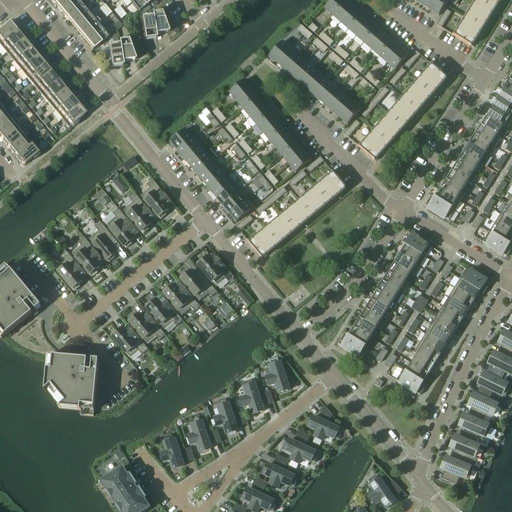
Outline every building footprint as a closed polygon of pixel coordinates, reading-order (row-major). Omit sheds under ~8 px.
[(68,0),(51,0),(50,1),(54,6),(54,5),(57,8),(57,9),(68,0)] [(80,4),(76,0),(68,0),(57,9),(61,14),(61,13),(64,17),(64,18),(80,4)] [(136,0),(131,4),(138,13),(153,0),(136,0)] [(345,2),(343,0),(332,0),(325,9),(333,17),(345,2)] [(435,0),(423,0),(421,5),(429,10),(435,0)] [(448,0),(435,0),(429,10),(439,16),(448,0)] [(494,10),(478,0),(467,18),(483,28),(494,10)] [(500,0),(478,0),(494,10),(500,0)] [(353,9),(345,2),(333,17),(340,23),(353,9)] [(87,13),(80,4),(64,18),(67,22),(68,22),(71,25),(70,26),(71,26),(87,13)] [(108,9),(104,5),(99,9),(102,14),(108,9)] [(150,9),(147,6),(139,12),(142,16),(150,9)] [(122,11),(119,7),(113,11),(117,16),(122,11)] [(111,13),(108,9),(102,14),(106,18),(111,13)] [(361,16),(353,9),(340,23),(348,30),(361,16)] [(451,13),(446,10),(437,26),(441,28),(451,13)] [(120,20),(126,15),(122,11),(117,16),(120,20)] [(94,21),(87,13),(71,26),(74,30),(75,30),(78,33),(77,34),(78,34),(94,21)] [(155,36),(168,34),(161,14),(151,15),(152,18),(155,36)] [(369,22),(361,16),(348,30),(356,37),(369,22)] [(155,36),(152,18),(141,20),(144,41),(156,40),(155,36)] [(483,28),(467,18),(455,36),(453,35),(452,35),(471,47),(483,28)] [(101,29),(94,21),(78,34),(81,39),(82,38),(85,42),(84,42),(85,43),(101,29)] [(122,26),(118,21),(113,26),(116,30),(122,26)] [(376,29),(369,22),(356,37),(364,44),(376,29)] [(0,44),(17,31),(13,26),(12,27),(9,23),(1,30),(0,29),(0,44)] [(312,25),(308,29),(314,33),(318,29),(312,25)] [(307,31),(301,26),(298,31),(303,35),(307,31)] [(85,43),(88,47),(89,47),(92,51),(108,38),(101,29),(85,43)] [(384,36),(376,29),(364,44),(372,50),(384,36)] [(24,39),(23,39),(20,36),(21,35),(17,31),(0,44),(0,47),(6,54),(24,39)] [(308,40),(312,36),(307,31),(303,35),(308,40)] [(328,38),(322,33),(319,38),(324,42),(328,38)] [(392,43),(384,36),(372,50),(379,57),(392,43)] [(324,42),(329,47),(333,43),(328,38),(324,42)] [(31,47),(30,48),(27,45),(28,44),(24,39),(6,54),(13,62),(31,47)] [(322,44),(317,40),(313,44),(318,49),(322,44)] [(122,63),(135,61),(128,41),(118,43),(119,46),(122,63)] [(290,50),(282,43),(269,57),(277,64),(290,50)] [(399,49),(392,43),(379,57),(387,64),(399,49)] [(324,53),(327,49),(322,44),(318,49),(324,53)] [(122,63),(119,46),(108,47),(111,69),(122,67),(122,63)] [(38,56),(37,55),(36,56),(34,53),(35,52),(31,47),(13,62),(20,71),(38,56)] [(343,52),(338,47),(334,51),(339,56),(343,52)] [(408,56),(399,49),(387,64),(395,71),(408,56)] [(298,57),(290,50),(277,64),(285,71),(298,57)] [(339,56),(345,60),(349,56),(343,52),(339,56)] [(408,69),(420,56),(416,52),(404,66),(408,69)] [(337,58),(332,53),(328,57),(334,62),(337,58)] [(45,64),(44,64),(43,64),(41,61),(42,60),(38,56),(20,71),(27,79),(45,64)] [(305,63),(298,57),(285,71),(293,78),(305,63)] [(339,67),(343,62),(337,58),(334,62),(339,67)] [(359,65),(353,60),(350,65),(355,69),(359,65)] [(313,70),(305,63),(293,78),(300,85),(313,70)] [(51,72),(50,73),(48,70),(49,69),(45,64),(27,79),(33,87),(51,72)] [(432,96),(447,79),(430,64),(430,65),(432,67),(418,83),(432,96)] [(355,69),(360,74),(364,70),(359,65),(355,69)] [(353,71),(348,67),(344,71),(349,76),(353,71)] [(394,86),(406,72),(401,69),(390,82),(394,86)] [(321,77),(313,70),(300,85),(308,91),(321,77)] [(355,80),(358,76),(353,71),(349,76),(355,80)] [(58,80),(57,81),(55,78),(56,77),(51,72),(33,87),(40,95),(58,80)] [(374,78),(369,74),(365,78),(370,83),(374,78)] [(329,84),(321,77),(308,91),(316,98),(329,84)] [(370,83),(376,87),(379,83),(374,78),(370,83)] [(65,89),(65,88),(64,89),(61,86),(62,85),(58,80),(40,95),(47,104),(65,89)] [(368,85),(363,80),(359,84),(365,89),(368,85)] [(511,81),(509,80),(503,89),(511,94),(511,81)] [(251,89),(244,81),(230,93),(236,102),(251,89)] [(432,96),(418,83),(403,99),(418,112),(432,96)] [(336,90),(329,84),(316,98),(324,105),(336,90)] [(370,94),(374,89),(368,85),(365,89),(370,94)] [(365,119),(389,92),(385,88),(361,115),(365,119)] [(71,98),(68,94),(69,94),(65,89),(47,104),(54,112),(72,97),(71,98)] [(258,97),(251,89),(236,102),(243,110),(258,97)] [(511,94),(503,89),(503,90),(504,90),(499,99),(511,107),(511,94)] [(344,97),(336,90),(324,105),(331,112),(344,97)] [(76,102),(72,97),(54,112),(61,120),(79,105),(78,106),(75,103),(76,102)] [(264,105),(258,97),(243,110),(250,117),(264,105)] [(352,104),(344,97),(331,112),(339,118),(352,104)] [(418,112),(403,99),(389,116),(403,128),(418,112)] [(511,119),(511,107),(499,99),(493,108),(511,120),(511,119)] [(360,111),(352,104),(339,118),(347,125),(360,111)] [(73,128),(78,123),(77,122),(85,115),(82,111),(83,110),(79,105),(61,120),(68,129),(71,126),(73,128)] [(271,113),(264,105),(250,117),(256,125),(271,113)] [(511,120),(493,108),(488,117),(486,116),(506,129),(511,120)] [(10,120),(13,117),(7,109),(3,112),(0,115),(0,129),(10,121),(10,120)] [(221,115),(217,109),(212,113),(217,118),(221,115)] [(278,121),(271,113),(256,125),(263,133),(278,121)] [(215,120),(210,115),(206,118),(210,124),(215,120)] [(217,118),(221,124),(226,120),(221,115),(217,118)] [(403,128),(389,116),(375,132),(389,145),(403,128)] [(506,129),(486,116),(480,126),(500,138),(506,129)] [(10,121),(0,129),(0,137),(3,140),(2,141),(2,142),(20,127),(13,118),(10,121)] [(215,129),(219,125),(215,120),(210,124),(215,129)] [(284,129),(278,121),(263,133),(269,141),(284,129)] [(344,135),(348,138),(360,125),(356,121),(344,135)] [(234,130),(230,125),(225,128),(230,134),(234,130)] [(500,138),(480,126),(475,135),(495,147),(500,138)] [(27,135),(20,127),(2,142),(6,146),(7,146),(10,149),(9,150),(27,135)] [(291,137),(284,129),(269,141),(276,149),(291,137)] [(228,136),(223,130),(219,134),(223,139),(228,136)] [(230,134),(234,139),(239,136),(234,130),(230,134)] [(192,138),(185,131),(170,143),(177,151),(195,136),(192,138)] [(389,145),(375,132),(361,148),(358,146),(358,147),(375,161),(389,145)] [(31,145),(24,138),(27,135),(9,150),(13,155),(14,154),(16,157),(15,158),(16,158),(34,143),(31,145)] [(495,147),(475,135),(469,144),(489,157),(495,147)] [(202,144),(195,136),(177,151),(184,159),(202,144)] [(228,145),(232,141),(228,136),(223,139),(228,145)] [(297,145),(291,137),(276,149),(282,157),(297,145)] [(247,146),(243,141),(239,144),(243,150),(247,146)] [(41,152),(34,143),(16,158),(20,163),(21,162),(24,166),(32,159),(33,161),(39,156),(38,154),(41,152)] [(205,154),(199,147),(202,145),(202,144),(184,159),(190,167),(205,154)] [(489,157),(469,144),(463,153),(483,166),(489,157)] [(304,152),(297,145),(282,157),(289,165),(304,152)] [(241,151),(236,146),(232,149),(236,155),(241,151)] [(243,150),(248,155),(252,152),(247,146),(243,150)] [(241,160),(245,157),(241,151),(236,155),(241,160)] [(311,161),(304,152),(289,165),(296,173),(311,161)] [(483,166),(463,153),(457,162),(478,175),(478,174),(474,172),(479,164),(483,166)] [(212,162),(205,154),(190,167),(197,175),(212,162)] [(260,162),(256,156),(252,160),(256,165),(260,162)] [(507,159),(502,156),(498,162),(503,165),(507,159)] [(133,158),(129,162),(133,167),(137,163),(133,158)] [(310,173),(323,162),(320,158),(306,169),(310,173)] [(221,168),(221,167),(218,170),(212,162),(197,175),(203,183),(221,168)] [(254,167),(249,162),(245,165),(250,171),(254,167)] [(256,165),(261,171),(265,167),(260,162),(256,165)] [(478,175),(457,162),(452,171),(472,184),(478,175)] [(503,165),(498,162),(494,169),(498,172),(503,165)] [(254,176),(258,173),(254,167),(250,171),(254,176)] [(228,176),(221,168),(203,183),(210,190),(228,176)] [(472,184),(452,171),(446,181),(466,193),(463,190),(468,182),(472,184)] [(273,178),(269,172),(265,176),(269,181),(273,178)] [(293,188),(306,176),(303,172),(289,183),(293,188)] [(329,203),(346,189),(332,172),(331,172),(333,175),(317,188),(329,203)] [(495,177),(490,174),(486,181),(491,183),(495,177)] [(129,189),(119,176),(113,182),(123,194),(129,189)] [(234,184),(234,183),(231,186),(225,179),(228,176),(210,190),(217,198),(234,184)] [(267,183),(262,178),(258,181),(263,187),(267,183)] [(269,181),(274,187),(278,183),(273,178),(269,181)] [(141,197),(160,220),(166,216),(164,213),(168,210),(167,208),(172,204),(152,181),(147,186),(150,189),(141,197)] [(466,193),(446,181),(440,190),(460,202),(466,193)] [(491,183),(486,181),(482,187),(487,190),(491,183)] [(507,184),(502,181),(498,188),(503,191),(507,184)] [(267,192),(272,188),(267,183),(263,187),(267,192)] [(241,191),(234,184),(217,198),(223,206),(241,191)] [(259,215),(287,192),(283,188),(256,211),(259,215)] [(329,203),(317,188),(300,202),(312,217),(329,203)] [(503,191),(498,188),(494,194),(498,197),(503,191)] [(460,202),(440,190),(435,199),(431,196),(431,197),(455,212),(460,202)] [(247,199),(241,191),(223,206),(230,214),(247,199)] [(484,195),(479,192),(475,199),(480,202),(484,195)] [(155,218),(135,195),(129,200),(132,204),(124,211),(143,235),(149,230),(147,228),(151,225),(149,223),(155,218)] [(105,197),(99,202),(103,207),(109,202),(105,197)] [(455,212),(431,197),(425,206),(428,209),(428,210),(444,220),(445,219),(448,221),(455,212)] [(251,210),(245,202),(248,200),(247,199),(230,214),(237,222),(251,210)] [(480,202),(475,199),(471,205),(475,208),(480,202)] [(495,203),(490,200),(486,206),(491,209),(495,203)] [(312,217),(300,202),(283,216),(295,231),(312,217)] [(511,209),(506,205),(506,206),(509,208),(504,217),(500,214),(500,215),(511,222),(511,209)] [(491,209),(486,206),(482,213),(487,216),(491,209)] [(137,233),(118,209),(112,214),(115,218),(106,225),(126,249),(132,244),(130,242),(134,239),(132,237),(137,233)] [(474,214),(469,211),(465,218),(470,221),(474,214)] [(511,222),(500,215),(494,224),(511,234),(511,222)] [(253,220),(250,216),(236,228),(239,232),(253,220)] [(295,231),(283,216),(267,230),(279,245),(295,231)] [(479,227),(483,220),(478,217),(474,224),(479,227)] [(120,247),(101,224),(95,228),(98,232),(89,240),(109,263),(114,259),(113,256),(116,253),(115,251),(120,247)] [(511,240),(511,234),(494,224),(498,226),(493,235),(489,233),(511,247),(511,246),(509,245),(511,240)] [(279,245),(267,230),(250,244),(248,241),(248,242),(262,259),(279,245)] [(412,234),(411,236),(408,233),(401,243),(425,258),(432,248),(428,246),(429,245),(412,234)] [(511,248),(511,247),(489,233),(482,243),(486,245),(485,246),(502,257),(503,255),(506,258),(511,248)] [(62,238),(58,241),(63,246),(67,243),(62,238)] [(103,261),(84,238),(78,243),(81,246),(72,254),(92,278),(97,273),(95,271),(99,268),(98,266),(103,261)] [(425,258),(401,243),(401,244),(405,246),(400,255),(420,267),(425,258)] [(86,276),(66,252),(61,257),(64,261),(55,268),(74,292),(80,287),(78,285),(82,282),(80,280),(86,276)] [(234,279),(215,255),(209,260),(208,258),(204,261),(202,259),(197,264),(216,287),(225,280),(228,284),(234,279)] [(420,267),(400,255),(394,264),(414,276),(420,267)] [(41,307),(5,264),(0,268),(0,337),(2,340),(32,314),(31,313),(34,309),(36,311),(41,307)] [(414,276),(394,264),(388,273),(408,286),(414,276)] [(440,268),(436,265),(431,271),(436,274),(440,268)] [(217,293),(197,270),(192,274),(191,272),(187,275),(185,273),(179,278),(199,302),(208,294),(211,298),(217,293)] [(449,273),(445,270),(441,277),(445,280),(449,273)] [(470,271),(469,272),(466,270),(460,280),(483,295),(490,285),(486,282),(487,281),(470,271)] [(408,286),(388,273),(382,282),(403,295),(408,286)] [(428,285),(432,279),(427,276),(423,282),(428,285)] [(483,295),(460,280),(454,289),(474,301),(480,293),(483,295)] [(403,295),(382,282),(377,291),(397,304),(403,295)] [(428,285),(423,282),(419,289),(424,291),(428,285)] [(443,286),(439,283),(434,289),(439,292),(443,286)] [(200,307),(180,284),(175,288),(173,287),(170,290),(168,288),(162,292),(182,316),(191,309),(194,312),(200,307)] [(439,292),(434,289),(430,296),(435,299),(439,292)] [(474,301),(454,289),(448,298),(468,311),(474,301)] [(397,304),(377,291),(371,300),(387,311),(393,302),(397,304)] [(424,299),(419,296),(415,302),(420,305),(424,299)] [(182,322),(163,298),(158,303),(156,301),(152,304),(151,302),(145,307),(165,330),(174,323),(177,327),(182,322)] [(468,311),(448,298),(452,301),(446,309),(443,307),(442,307),(463,320),(468,311)] [(424,308),(428,302),(424,299),(420,305),(424,308)] [(387,311),(371,300),(365,310),(382,320),(387,311)] [(231,301),(226,305),(230,310),(235,305),(231,301)] [(420,305),(415,302),(411,309),(415,312),(420,305)] [(424,308),(420,305),(415,312),(420,315),(424,308)] [(463,320),(442,307),(437,316),(457,329),(463,320)] [(382,320),(365,310),(359,319),(376,329),(382,320)] [(405,322),(409,315),(404,312),(400,319),(405,322)] [(165,336),(146,313),(141,317),(139,315),(135,318),(133,316),(128,321),(147,345),(156,337),(159,341),(165,336)] [(457,329),(437,316),(431,325),(451,338),(457,329)] [(376,329),(359,319),(354,328),(370,338),(376,329)] [(405,322),(400,319),(396,325),(401,328),(405,322)] [(420,322),(416,319),(412,326),(416,329),(420,322)] [(451,338),(431,325),(425,334),(445,347),(451,338)] [(416,329),(412,326),(407,332),(412,335),(416,329)] [(148,350),(128,327),(123,331),(122,329),(118,333),(116,331),(110,335),(130,359),(139,351),(142,355),(148,350)] [(370,338),(354,328),(348,337),(345,334),(344,335),(368,350),(368,349),(365,347),(370,338)] [(393,340),(397,333),(393,330),(389,337),(393,340)] [(445,347),(425,334),(419,344),(440,356),(445,347)] [(511,337),(505,334),(499,344),(502,345),(498,353),(511,360),(511,337)] [(368,350),(344,335),(338,345),(342,347),(341,348),(358,358),(358,357),(362,360),(368,350)] [(393,340),(389,337),(384,343),(389,346),(393,340)] [(405,347),(409,341),(404,338),(400,344),(405,347)] [(405,347),(400,344),(396,351),(401,354),(405,347)] [(440,356),(419,344),(414,353),(434,365),(440,356)] [(186,347),(179,352),(184,358),(190,353),(186,347)] [(383,359),(387,352),(382,349),(378,356),(383,359)] [(434,365),(414,353),(417,355),(412,364),(428,374),(434,365)] [(491,366),(487,374),(502,381),(510,386),(511,382),(511,375),(511,376),(511,374),(511,363),(494,354),(489,364),(491,366)] [(178,355),(173,359),(177,365),(183,360),(178,355)] [(392,365),(396,358),(391,355),(387,362),(392,365)] [(87,360),(48,356),(44,392),(45,392),(48,389),(62,406),(58,408),(80,410),(80,415),(93,417),(98,361),(92,360),(92,362),(87,362),(87,360)] [(266,378),(269,388),(275,386),(278,394),(289,390),(281,363),(279,364),(277,359),(270,362),(271,366),(269,367),(272,376),(266,378)] [(428,374),(412,364),(406,373),(403,371),(402,371),(426,386),(423,383),(428,374)] [(426,386),(402,371),(396,381),(400,383),(399,384),(416,395),(416,394),(420,396),(426,386)] [(510,387),(484,375),(479,385),(481,386),(477,395),(492,402),(496,394),(505,398),(510,387)] [(378,380),(375,385),(380,388),(383,383),(378,380)] [(264,412),(255,385),(253,385),(252,381),(244,383),(245,388),(244,388),(246,397),(240,399),(243,409),(250,407),(252,415),(264,412)] [(274,404),(270,392),(263,394),(267,406),(274,404)] [(497,406),(474,396),(469,406),(472,407),(468,416),(483,423),(487,414),(492,417),(497,406)] [(238,431),(229,404),(227,405),(226,400),(218,403),(219,407),(217,408),(220,416),(214,418),(217,429),(223,427),(226,435),(238,431)] [(327,421),(332,417),(324,407),(319,412),(327,421)] [(248,424),(244,412),(237,415),(241,427),(248,424)] [(339,440),(342,433),(338,431),(339,429),(313,417),(308,428),(316,432),(313,438),(323,442),(326,436),(334,440),(335,438),(339,440)] [(491,428),(464,417),(460,427),(462,428),(458,437),(474,444),(477,435),(486,439),(491,428)] [(202,423),(200,423),(199,419),(191,421),(192,426),(192,429),(193,435),(187,437),(191,447),(197,445),(200,453),(211,450),(202,423)] [(221,443),(217,431),(210,433),(214,445),(221,443)] [(310,437),(298,431),(295,438),(307,443),(310,437)] [(173,471),(184,467),(175,440),(173,440),(172,436),(164,438),(166,443),(164,443),(167,452),(160,454),(164,464),(170,462),(173,471)] [(478,448),(455,438),(450,448),(453,449),(449,458),(473,468),(477,459),(474,457),(478,448)] [(315,452),(289,440),(284,451),(292,455),(290,461),(299,465),(302,459),(310,463),(311,462),(315,464),(319,456),(314,454),(315,452)] [(194,461),(190,449),(183,451),(187,463),(194,461)] [(288,461),(277,456),(274,462),(285,468),(288,461)] [(473,470),(446,459),(442,470),(444,471),(441,479),(456,486),(460,477),(468,481),(473,470)] [(294,477),(268,465),(263,476),(271,479),(269,485),(278,490),(281,484),(289,488),(290,486),(294,488),(298,481),(293,479),(294,477)] [(136,484),(130,475),(128,476),(122,468),(100,483),(116,506),(122,501),(119,496),(136,484)] [(376,506),(381,502),(386,510),(396,503),(380,479),(378,481),(375,477),(369,481),(371,485),(370,486),(375,494),(370,497),(376,506)] [(252,486),(263,492),(267,485),(255,480),(252,486)] [(402,492),(393,482),(388,487),(397,496),(402,492)] [(140,489),(136,484),(119,496),(122,501),(140,489)] [(119,511),(145,511),(150,509),(144,500),(146,499),(140,489),(122,501),(116,506),(119,511)] [(267,511),(268,511),(269,511),(272,511),(273,511),(277,505),(273,503),(273,501),(248,489),(243,500),(251,504),(248,510),(252,511),(258,511),(260,508),(267,511)]
